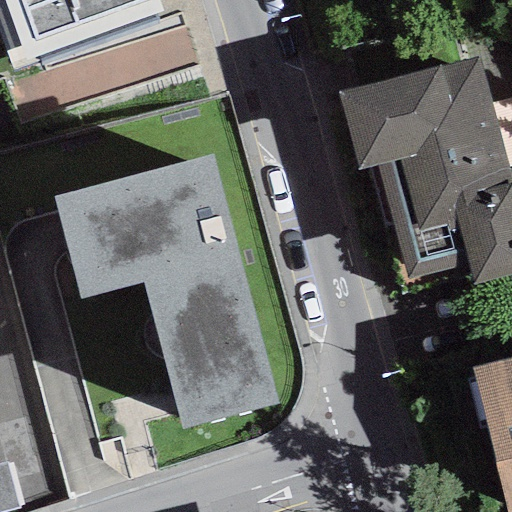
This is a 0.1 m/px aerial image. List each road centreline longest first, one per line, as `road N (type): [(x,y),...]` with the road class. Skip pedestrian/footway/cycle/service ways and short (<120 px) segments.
road 1 (residential): [(218,0),(364,453)]
road 2 (residential): [(364,453),(173,511)]
